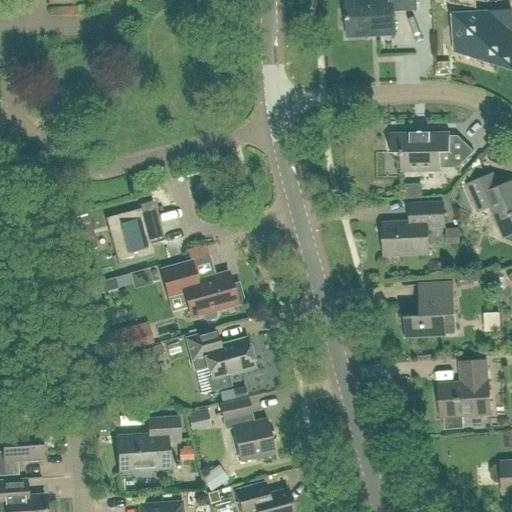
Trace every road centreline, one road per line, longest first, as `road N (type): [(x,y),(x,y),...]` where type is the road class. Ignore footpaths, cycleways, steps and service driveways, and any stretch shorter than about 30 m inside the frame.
road 1 (tertiary): [(382,511),(296,209),(275,101)]
road 2 (residential): [(511,123),(460,94),(275,101)]
